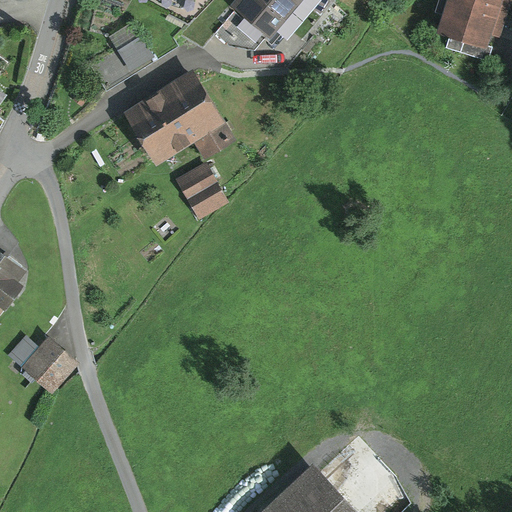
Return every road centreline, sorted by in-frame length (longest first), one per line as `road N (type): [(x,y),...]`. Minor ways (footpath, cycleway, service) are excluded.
road 1 (residential): [(140,511),(88,370),(58,204),(25,153)]
road 2 (residential): [(25,153),(21,124),(62,0)]
